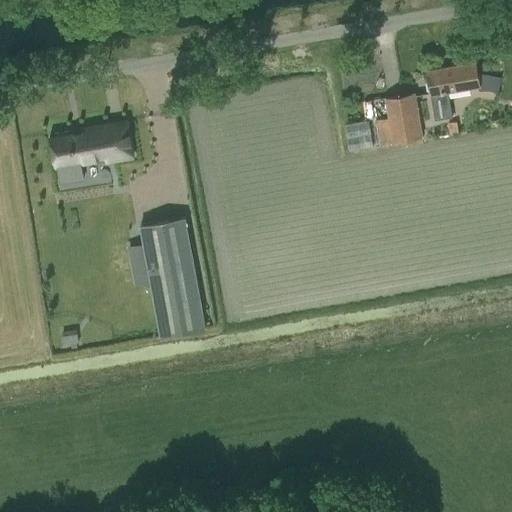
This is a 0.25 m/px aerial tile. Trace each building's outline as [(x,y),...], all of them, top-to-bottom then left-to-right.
[(481,85),(476,62),(427,71),(433,118),(450,115),(446,91),(481,85)] [(415,93),(386,98),(389,118),(393,141),(423,137),(415,93)] [(56,168),(58,183),(81,179),(79,165),(104,160),(104,161),(131,157),(125,121),(48,134),(54,169),(56,168)] [(459,134),(457,121),(447,123),(450,136),(459,134)] [(206,328),(200,300),(184,217),(140,226),(162,337),(206,328)] [(74,294),(67,313),(86,321),(94,303),(74,294)]
